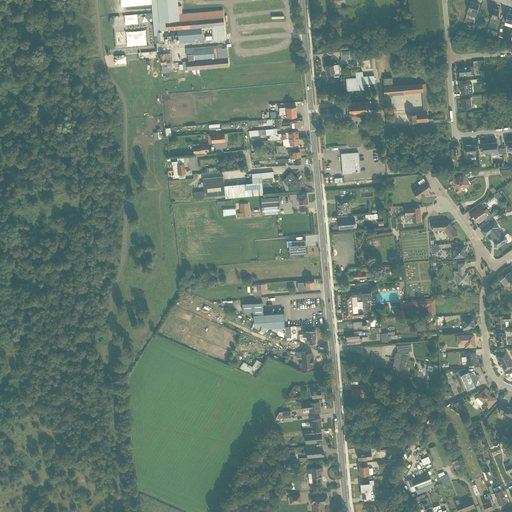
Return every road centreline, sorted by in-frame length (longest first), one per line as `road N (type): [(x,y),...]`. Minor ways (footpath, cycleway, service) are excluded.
road 1 (primary): [(346,511),(301,0)]
road 2 (residential): [(449,57),(454,131),(511,130)]
